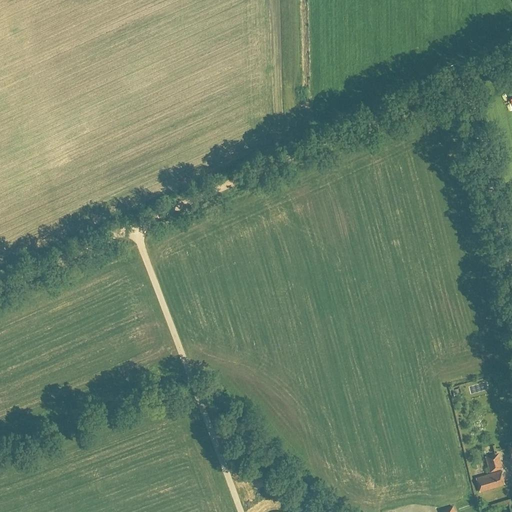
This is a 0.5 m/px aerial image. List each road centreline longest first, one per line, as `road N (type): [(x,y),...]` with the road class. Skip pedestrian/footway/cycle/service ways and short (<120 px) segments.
road 1 (track): [(463,77),(0,287)]
road 2 (track): [(135,226),(240,511)]
